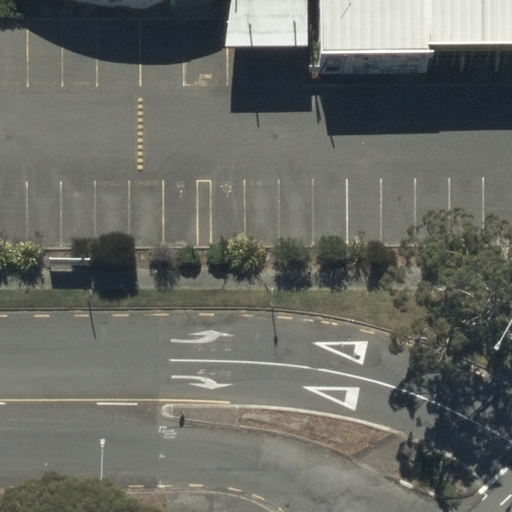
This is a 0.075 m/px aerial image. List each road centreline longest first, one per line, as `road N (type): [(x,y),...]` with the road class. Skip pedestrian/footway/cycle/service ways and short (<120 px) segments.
road 1 (secondary): [(80,399),(214,379),(322,385),(428,405),(511,453)]
road 2 (secondary): [(358,511),(127,426),(80,399)]
